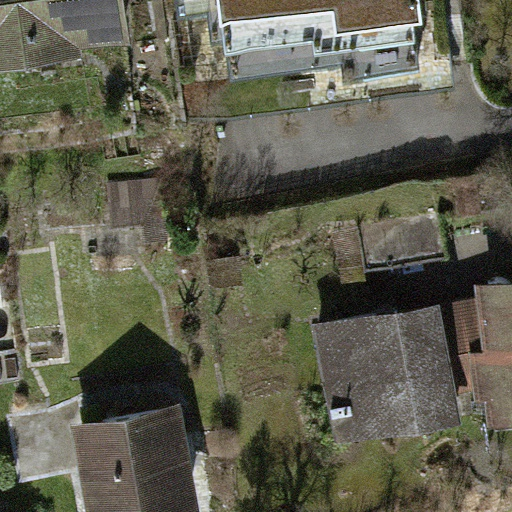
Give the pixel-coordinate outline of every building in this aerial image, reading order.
[(0,0),(0,61),(85,51),(84,42),(135,33),(129,0),(0,0)] [(221,0),(232,75),(345,59),(346,71),(424,60),(416,3),(428,2),(428,0),(221,0)] [(169,175),(108,181),(112,223),(144,220),(146,239),(174,237),(169,175)] [(511,270),(477,275),(479,290),(486,341),(472,343),(477,386),(478,394),(489,393),(492,419),(511,416),(511,270)] [(479,290),(444,297),(461,388),(477,386),(472,343),(486,341),(479,290)] [(443,293),(314,317),(337,438),(466,414),(461,388),(444,297),(443,293)] [(183,395),(73,416),(91,511),(177,511),(204,507),(183,395)]
